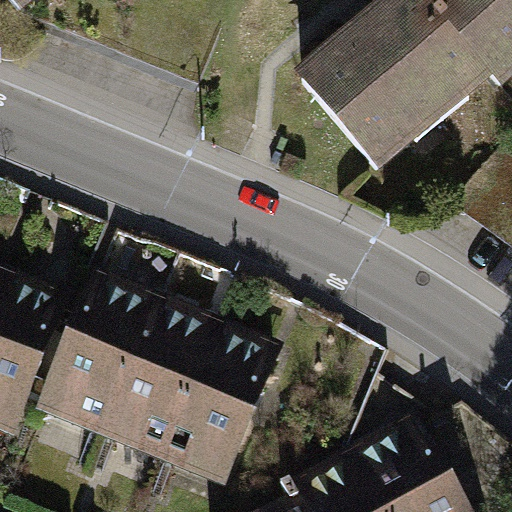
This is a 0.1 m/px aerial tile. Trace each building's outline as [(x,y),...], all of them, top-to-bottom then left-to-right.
[(401,0),(301,85),(375,171),(490,73),(429,0),(401,0)] [(511,0),(429,0),(490,73),(498,82),(511,71),(511,0)] [(511,163),(500,155),(466,204),(511,235),(511,163)] [(49,402),(110,427),(159,307),(164,296),(102,271),(49,402)] [(0,300),(0,417),(14,423),(67,295),(35,282),(29,296),(6,286),(0,300)] [(110,427),(165,449),(215,330),(159,307),(110,427)] [(165,449),(225,473),(274,356),(215,330),(165,449)] [(466,511),(421,427),(351,464),(376,511),(466,511)] [(289,496),(293,504),(297,511),(376,511),(351,464),(289,496)]
